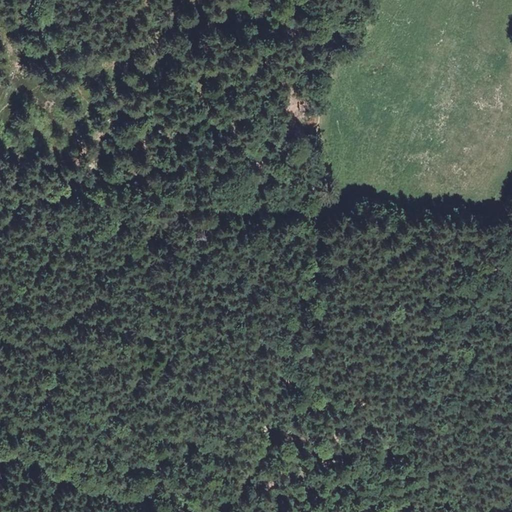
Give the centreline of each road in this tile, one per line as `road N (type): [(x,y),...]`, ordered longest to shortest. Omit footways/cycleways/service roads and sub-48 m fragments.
road 1 (track): [(194,511),(235,477),(254,423),(296,246),(290,212),(98,177),(0,200)]
road 2 (track): [(274,0),(336,62),(319,185),(290,216)]
road 3 (track): [(302,203),(448,228),(511,219)]
